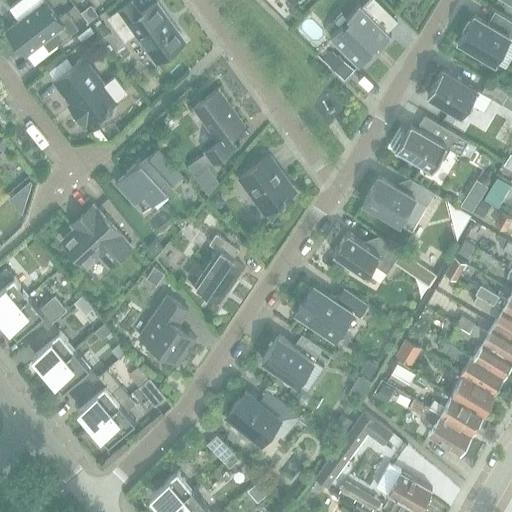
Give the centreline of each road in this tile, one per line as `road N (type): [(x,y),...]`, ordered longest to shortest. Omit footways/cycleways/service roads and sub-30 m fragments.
road 1 (residential): [(95,501),(203,385),(334,188)]
road 2 (residential): [(334,188),(199,0)]
road 3 (residential): [(334,188),(449,0)]
road 4 (residential): [(82,173),(0,69)]
